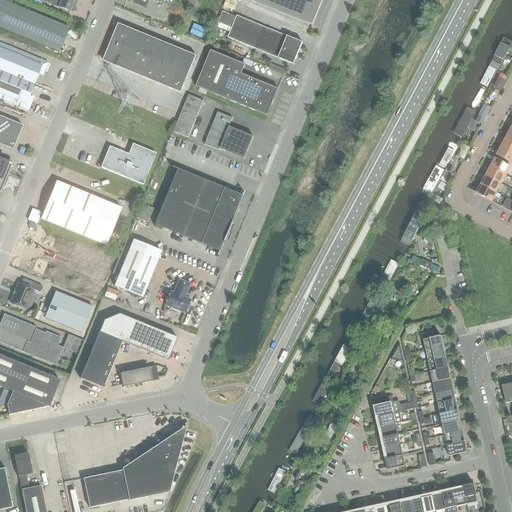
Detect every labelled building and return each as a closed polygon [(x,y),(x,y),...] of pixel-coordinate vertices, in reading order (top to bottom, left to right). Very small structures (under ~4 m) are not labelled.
[(0,0),(0,28),(59,52),(69,28),(0,0)] [(74,6),(73,4),(74,0),(53,0),(51,5),(69,12),(72,13),(74,11),(75,9),(74,6)] [(127,0),(127,1),(146,9),(149,0),(127,0)] [(311,28),(322,0),(248,0),(311,26),(311,28)] [(287,37),(264,27),(236,16),(227,38),(255,49),(278,59),(290,64),(291,62),(291,61),(291,59),(293,59),(295,59),(302,43),(287,37)] [(196,56),(118,24),(103,61),(180,93),(196,56)] [(0,43),(0,71),(33,85),(37,74),(40,75),(42,71),(44,71),(47,63),(0,43)] [(210,51),(195,87),(267,116),(268,114),(265,113),(275,90),(277,91),(278,89),(241,74),(245,65),(210,51)] [(0,99),(28,111),(31,103),(29,102),(31,98),(28,97),(33,85),(0,71),(0,99)] [(492,74),(478,101),(483,104),(497,77),(492,74)] [(498,77),(493,86),(501,90),(505,81),(498,77)] [(203,101),(188,95),(186,101),(200,107),(203,101)] [(200,107),(186,101),(183,108),(198,113),(200,107)] [(468,107),(454,133),(463,138),(477,112),(468,107)] [(198,113),(183,108),(181,114),(195,120),(198,113)] [(232,118),(217,112),(215,119),(229,125),(232,118)] [(195,120),(181,114),(178,120),(193,126),(195,120)] [(22,126),(0,116),(0,145),(12,150),(22,126)] [(229,125),(215,119),(212,125),(227,131),(229,125)] [(193,126),(178,120),(175,126),(190,132),(193,126)] [(227,131),(212,125),(209,132),(224,138),(227,131)] [(190,132),(175,126),(173,132),(188,138),(190,132)] [(253,137),(229,127),(220,149),(244,159),(244,157),(243,157),(251,138),(252,139),(253,137)] [(224,138),(209,132),(207,138),(221,144),(224,138)] [(221,144),(207,138),(204,145),(219,151),(221,144)] [(511,141),(505,138),(501,147),(511,152),(511,141)] [(132,144),(128,155),(109,147),(100,168),(142,185),(155,154),(132,144)] [(458,152),(466,156),(469,151),(461,147),(458,152)] [(511,163),(511,152),(501,147),(496,156),(511,164),(511,163)] [(445,151),(426,186),(435,190),(454,156),(445,151)] [(510,167),(495,158),(490,167),(505,175),(510,167)] [(0,159),(0,191),(11,164),(0,159)] [(241,196),(171,167),(171,168),(176,170),(153,225),(218,252),(216,256),(217,256),(243,192),(242,192),(241,196)] [(505,175),(490,167),(485,176),(501,184),(505,175)] [(501,184),(485,176),(480,185),(496,193),(501,184)] [(121,209),(55,182),(48,200),(113,227),(121,209)] [(496,193),(480,185),(476,194),(491,202),(496,193)] [(113,227),(48,200),(40,219),(105,246),(113,227)] [(417,208),(399,243),(409,249),(427,213),(417,208)] [(431,230),(426,230),(425,230),(425,231),(423,239),(429,242),(432,240),(431,230)] [(51,237),(43,257),(52,261),(61,241),(51,237)] [(160,252),(132,240),(113,287),(141,298),(160,252)] [(46,249),(26,241),(20,258),(39,265),(46,249)] [(71,245),(61,241),(52,261),(62,265),(71,245)] [(72,269),(80,249),(71,245),(62,265),(72,269)] [(90,253),(80,249),(72,269),(82,273),(90,253)] [(90,253),(82,273),(92,277),(100,257),(90,253)] [(110,261),(100,257),(92,277),(101,281),(110,261)] [(392,260),(379,284),(388,288),(401,264),(392,260)] [(431,264),(421,260),(419,265),(428,269),(431,264)] [(190,284),(178,280),(173,293),(170,292),(164,305),(171,308),(170,310),(176,312),(177,311),(184,314),(186,310),(187,311),(189,308),(190,304),(189,304),(190,300),(184,298),(190,284)] [(39,292),(42,287),(31,282),(28,288),(18,283),(10,303),(12,304),(12,305),(16,307),(17,306),(25,309),(33,290),(39,292)] [(415,287),(407,283),(403,288),(412,293),(415,287)] [(376,288),(358,320),(365,324),(383,292),(376,288)] [(54,292),(44,318),(81,333),(92,307),(54,292)] [(36,328),(3,314),(0,322),(0,343),(55,366),(63,348),(57,346),(60,338),(45,332),(44,333),(35,329),(36,328)] [(173,337),(165,333),(118,314),(103,321),(79,379),(102,388),(121,342),(167,361),(173,347),(176,338),(173,337)] [(351,331),(325,379),(333,384),(359,335),(351,331)] [(375,341),(382,345),(387,337),(381,332),(375,341)] [(423,341),(425,351),(443,347),(440,336),(433,338),(432,332),(420,334),(421,341),(423,341)] [(399,344),(390,359),(402,360),(399,344)] [(445,358),(443,347),(425,351),(427,361),(445,358)] [(0,387),(4,389),(11,392),(6,405),(8,415),(48,407),(59,380),(0,356),(0,387)] [(447,368),(445,358),(427,361),(430,372),(447,368)] [(167,370),(163,376),(158,378),(155,366),(119,374),(121,385),(113,386),(113,387),(121,385),(122,388),(158,380),(158,379),(164,377),(167,370)] [(450,379),(447,368),(430,372),(432,383),(450,379)] [(452,389),(450,379),(432,383),(434,393),(452,389)] [(323,382),(312,402),(320,406),(331,386),(323,382)] [(511,383),(501,386),(505,403),(511,401),(511,409),(511,414),(511,383)] [(11,392),(4,389),(0,397),(0,404),(6,403),(11,392)] [(434,393),(437,404),(455,400),(452,389),(434,393)] [(380,405),(373,406),(375,417),(399,412),(401,411),(413,409),(412,404),(412,402),(400,405),(399,401),(392,403),(391,396),(379,399),(380,405)] [(457,410),(455,400),(437,404),(439,414),(457,410)] [(341,406),(337,413),(343,416),(346,409),(341,406)] [(459,421),(457,410),(439,414),(441,425),(459,421)] [(399,412),(375,417),(377,428),(395,424),(401,422),(399,412)] [(309,413),(285,456),(292,460),(317,418),(309,413)] [(441,425),(444,435),(462,431),(459,421),(441,425)] [(333,432),(336,426),(331,424),(328,430),(333,432)] [(380,438),(398,435),(395,424),(377,428),(380,438)] [(168,493),(174,471),(181,444),(186,426),(121,469),(122,471),(82,479),(89,508),(128,500),(128,501),(168,493)] [(464,442),(462,431),(444,435),(446,446),(464,442)] [(398,435),(380,438),(382,449),(400,445),(398,435)] [(466,453),(464,442),(446,446),(449,457),(466,453)] [(400,445),(382,449),(384,460),(402,456),(400,445)] [(27,453),(13,456),(17,477),(18,477),(25,511),(45,511),(40,486),(28,489),(28,488),(26,476),(32,474),(27,453)] [(426,454),(429,466),(435,465),(433,453),(426,454)] [(417,456),(420,468),(426,467),(424,455),(417,456)] [(402,456),(384,460),(387,470),(405,466),(402,456)] [(0,510),(11,508),(3,469),(5,469),(4,468),(0,469),(0,510)] [(279,468),(267,492),(274,496),(287,472),(279,468)] [(293,478),(298,480),(302,472),(297,469),(293,478)] [(473,484),(462,487),(466,504),(477,502),(473,484)] [(462,487),(452,489),(456,507),(466,504),(462,487)] [(452,489),(441,491),(445,509),(445,511),(456,511),(457,511),(456,507),(452,489)] [(445,509),(441,491),(431,494),(435,511),(445,509)] [(423,511),(432,511),(435,511),(431,494),(420,496),(423,511)] [(423,511),(420,496),(410,498),(412,511),(423,511)] [(261,498),(252,511),(262,511),(268,502),(261,498)] [(401,511),(412,511),(410,498),(399,501),(401,511)] [(401,511),(399,501),(388,503),(390,511),(401,511)]
